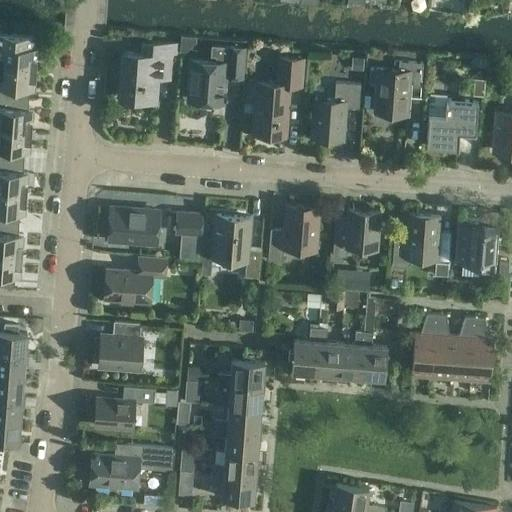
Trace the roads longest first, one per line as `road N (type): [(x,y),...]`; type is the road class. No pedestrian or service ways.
road 1 (residential): [(511,191),(73,158)]
road 2 (residential): [(39,511),(62,305)]
road 3 (residential): [(73,158),(83,0)]
road 4 (residential): [(62,305),(73,158)]
